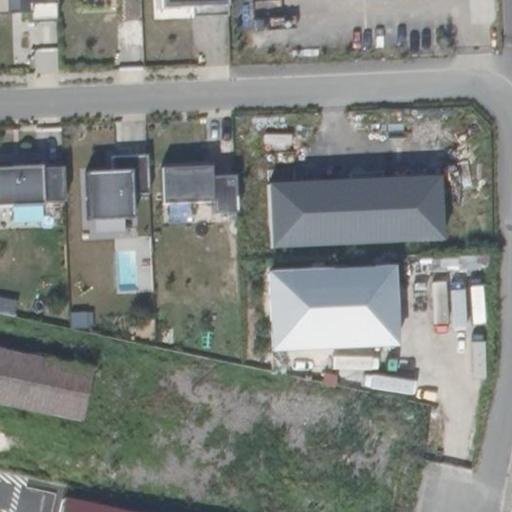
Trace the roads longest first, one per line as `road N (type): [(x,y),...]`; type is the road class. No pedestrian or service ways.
road 1 (residential): [(0,104),(465,84),(497,94),(511,115)]
road 2 (residential): [(511,378),(483,511)]
